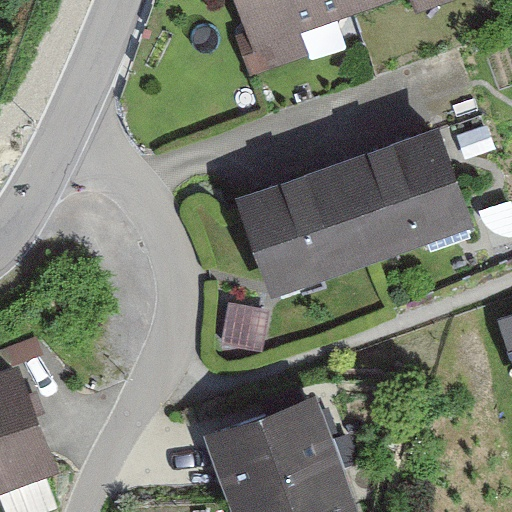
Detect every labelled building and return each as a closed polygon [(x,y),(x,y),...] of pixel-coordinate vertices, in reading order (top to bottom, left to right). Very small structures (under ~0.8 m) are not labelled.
[(342,0),(238,0),(250,34),(343,1),(342,0)] [(459,216),(428,130),(333,163),(363,250),(418,230),(413,215),(450,202),(456,217),(459,216)] [(268,283),(363,250),(333,163),(238,197),(268,283)] [(511,318),(501,321),(511,359),(511,318)] [(0,372),(0,474),(42,458),(9,369),(0,372)] [(335,491),(302,399),(208,432),(236,511),(278,511),(311,500),(335,492),(335,491)]
